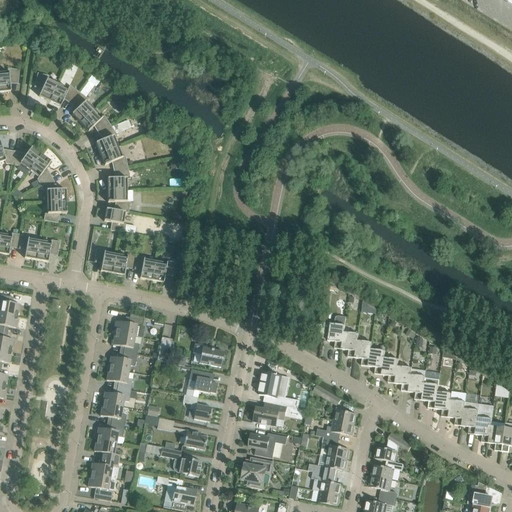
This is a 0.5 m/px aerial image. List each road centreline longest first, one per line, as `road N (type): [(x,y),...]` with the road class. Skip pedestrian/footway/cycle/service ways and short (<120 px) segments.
road 1 (residential): [(45,279),(9,487),(15,511)]
road 2 (residential): [(57,511),(100,290)]
road 3 (residential): [(73,284),(86,215),(81,174),(45,132),(0,122)]
road 4 (residential): [(213,511),(249,331)]
road 5 (unclassified): [(249,331),(100,290)]
road 6 (unclassified): [(511,477),(379,404)]
road 7 (unclassified): [(379,404),(249,331)]
